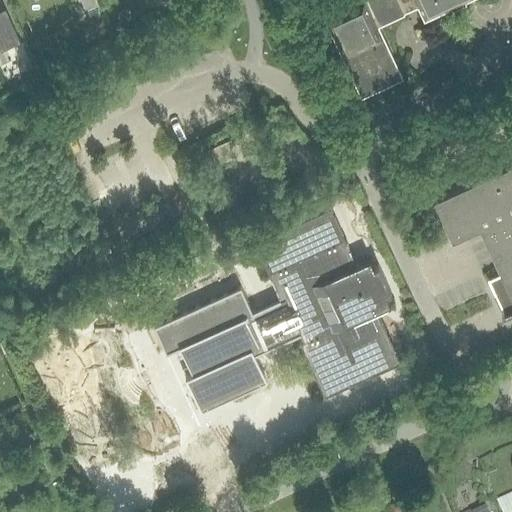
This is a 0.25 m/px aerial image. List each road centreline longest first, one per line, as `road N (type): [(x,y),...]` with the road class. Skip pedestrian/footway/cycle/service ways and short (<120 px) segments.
road 1 (residential): [(464,407),(451,361),(359,162),(321,136),(275,82),(248,72)]
road 2 (residential): [(464,407),(240,511)]
